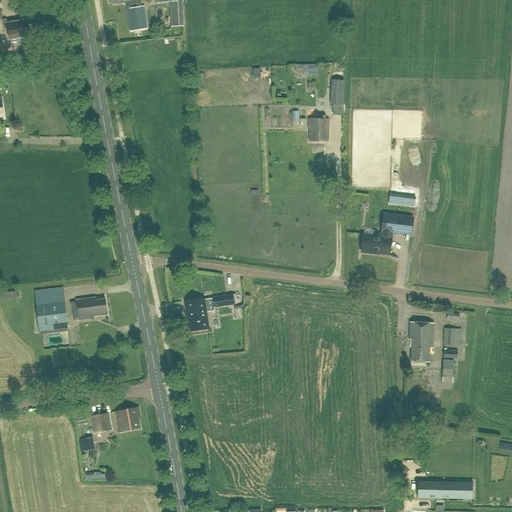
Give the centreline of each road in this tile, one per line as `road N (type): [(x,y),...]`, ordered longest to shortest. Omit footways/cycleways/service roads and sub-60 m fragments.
road 1 (residential): [(511,305),(167,262),(132,265)]
road 2 (secondary): [(132,265),(82,0)]
road 3 (unclassified): [(0,408),(158,390)]
road 4 (secondary): [(158,390),(132,265)]
road 5 (secondary): [(179,511),(158,390)]
